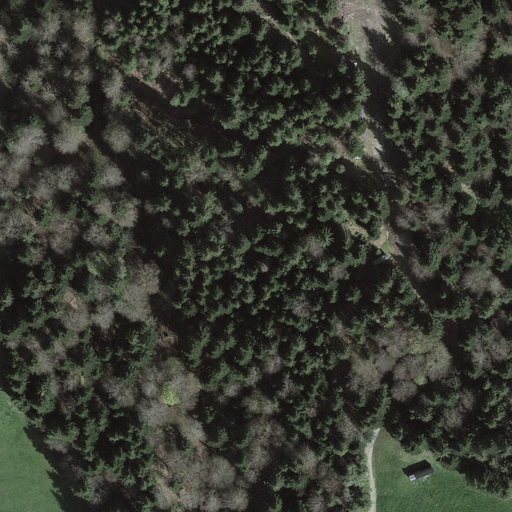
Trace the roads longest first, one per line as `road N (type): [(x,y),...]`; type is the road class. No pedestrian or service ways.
road 1 (track): [(371,511),(373,429),(400,395),(451,366),(456,345),(414,275),(377,148),(340,114),(256,0)]
road 2 (track): [(509,225),(459,174),(396,20),(379,18),(372,31),(378,151)]
road 3 (track): [(484,0),(482,74),(511,229)]
